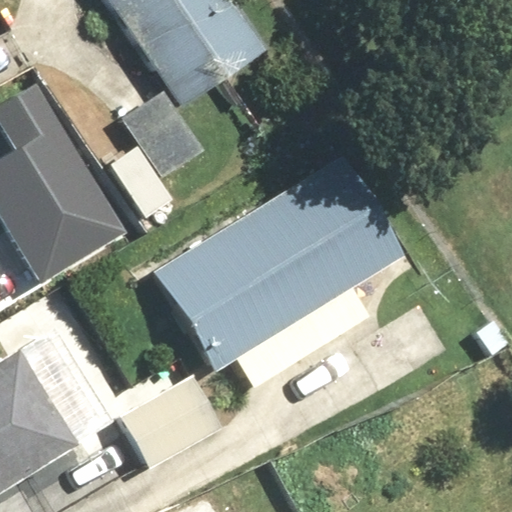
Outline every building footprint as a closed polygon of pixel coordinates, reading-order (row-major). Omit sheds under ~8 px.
[(250,42),(218,0),(81,0),(146,87),(161,108),(250,42)] [(0,116),(19,146),(0,158),(0,213),(47,287),(131,234),(36,84),(0,106),(0,116)] [(217,360),(232,385),(346,318),(327,285),(374,257),(319,165),(134,275),(193,374),(217,360)] [(0,485),(57,452),(0,355),(0,485)] [(177,377),(100,417),(131,475),(207,435),(177,377)] [(207,511),(200,494),(160,511),(207,511)]
